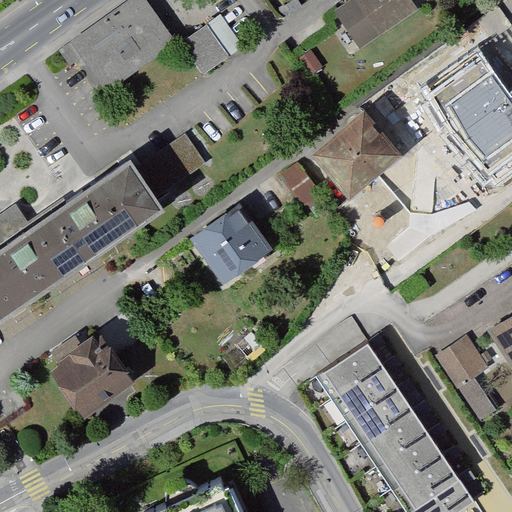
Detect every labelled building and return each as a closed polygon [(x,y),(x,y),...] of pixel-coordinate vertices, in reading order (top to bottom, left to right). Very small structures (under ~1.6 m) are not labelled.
[(181,42),(150,0),(135,0),(77,42),(112,92),(181,42)] [(422,13),(413,0),(354,0),(334,13),(360,53),(422,13)] [(209,21),(181,42),(204,79),(234,58),(209,21)] [(511,170),(511,93),(479,48),(422,89),(450,132),(497,181),(511,170)] [(353,194),(399,156),(363,114),(318,152),(353,194)] [(0,319),(167,207),(133,157),(34,225),(19,204),(0,217),(0,319)] [(284,171),(309,202),(327,188),(301,157),(284,171)] [(279,250),(244,203),(196,237),(230,284),(279,250)] [(511,320),(496,331),(511,353),(511,320)] [(88,335),(33,372),(67,421),(121,383),(88,335)] [(491,367),(471,336),(441,358),(460,389),(491,367)] [(371,339),(322,371),(413,511),(460,511),(477,501),(371,339)] [(242,511),(230,484),(169,511),(242,511)]
